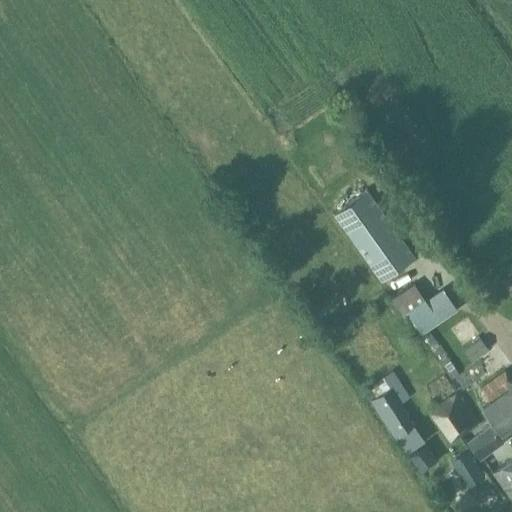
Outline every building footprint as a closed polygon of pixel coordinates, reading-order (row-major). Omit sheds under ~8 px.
[(334,212),(381,279),(389,274),(392,277),(405,268),(402,264),(415,255),(368,188),(334,212)] [(423,278),(392,299),(403,314),(407,311),(423,334),(464,305),(454,290),(431,306),(423,295),(431,290),(423,278)] [(483,339),(465,342),(467,354),(485,351),(483,339)] [(511,427),(511,380),(502,366),(478,384),(480,387),(479,389),(489,402),(482,407),(501,435),(511,427)] [(371,401),(421,471),(438,459),(426,442),(414,451),(414,450),(428,440),(402,403),(411,397),(392,370),(369,386),(377,396),(371,401)] [(444,373),(424,381),(428,393),(449,385),(444,373)] [(479,422),(456,392),(430,411),(451,441),(479,422)] [(467,441),(480,459),(504,443),(491,424),(467,441)] [(485,476),(470,449),(451,460),(466,486),(485,476)] [(511,498),(511,457),(493,471),(511,498)] [(511,511),(505,502),(491,511),(511,511)]
